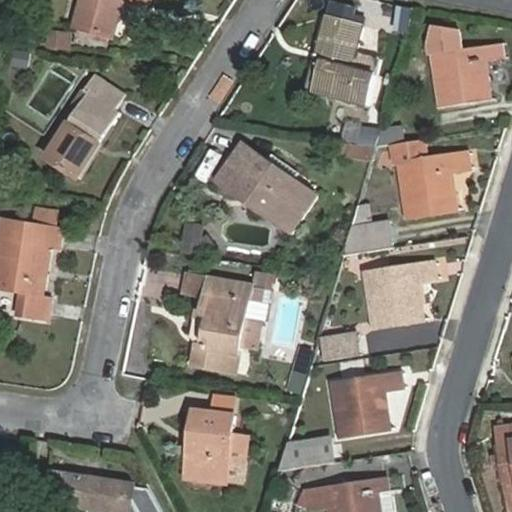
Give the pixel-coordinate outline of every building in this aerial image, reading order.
[(88,0),(83,22),(119,32),(127,0),(88,0)] [(329,10),(325,24),(353,31),(357,16),(329,10)] [(353,75),(358,54),(363,33),(353,31),(325,24),(317,59),(325,62),(317,100),(366,112),(374,80),(353,75)] [(56,28),(54,43),(72,45),(74,30),(56,28)] [(436,56),(465,51),(462,33),(438,29),(432,48),(434,57),(436,56)] [(465,51),(436,56),(444,109),(483,103),(481,89),(489,88),(486,64),(506,60),(503,45),(465,51)] [(380,59),(358,54),(353,75),(374,80),(380,59)] [(325,62),(317,59),(308,98),(317,100),(325,62)] [(98,91),(68,140),(57,157),(87,177),(129,111),(123,107),(133,92),(102,72),(93,88),(98,91)] [(62,136),(68,140),(98,91),(93,88),(62,136)] [(381,143),(405,139),(402,124),(378,128),(381,143)] [(339,141),(336,155),(371,162),(374,148),(339,141)] [(401,169),(427,165),(423,143),(397,147),(401,169)] [(250,197),(292,226),(313,196),(249,151),(224,186),(246,202),(250,197)] [(468,158),(427,165),(401,169),(410,223),(449,217),(447,200),(454,199),(450,176),(471,173),(468,158)] [(288,231),(292,226),(250,197),(246,202),(288,231)] [(355,221),(373,219),(370,202),(353,204),(355,221)] [(0,265),(0,290),(25,294),(22,318),(52,323),(56,298),(47,297),(54,247),(63,248),(66,226),(7,217),(0,265)] [(392,226),(353,231),(345,259),(396,252),(392,226)] [(194,231),(190,259),(204,261),(209,233),(194,231)] [(435,283),(433,268),(368,278),(376,329),(416,323),(414,308),(420,307),(418,286),(435,283)] [(212,306),(216,286),(194,282),(190,302),(212,306)] [(216,356),(209,354),(202,353),(198,374),(242,382),(248,352),(253,325),(272,329),(278,298),(216,286),(212,306),(209,322),(215,323),(223,324),(216,356)] [(215,323),(209,354),(216,356),(223,324),(215,323)] [(272,329),(253,325),(248,352),(267,355),(272,329)] [(361,359),(358,340),(323,346),(326,365),(361,359)] [(306,347),(294,389),(305,392),(316,350),(306,347)] [(403,378),(336,389),(344,441),(385,434),(383,419),(389,418),(385,396),(405,392),(403,378)] [(201,436),(195,483),(228,487),(238,418),(198,413),(195,434),(201,436)] [(511,511),(511,431),(497,434),(508,511),(511,511)] [(188,482),(195,483),(201,436),(195,434),(188,482)] [(333,445),(290,451),(283,477),(337,469),(333,445)] [(130,511),(134,478),(51,471),(47,511),(130,511)] [(315,511),(332,509),(332,511),(380,511),(378,498),(398,495),(395,479),(345,487),(306,494),(309,511),(315,511)]
